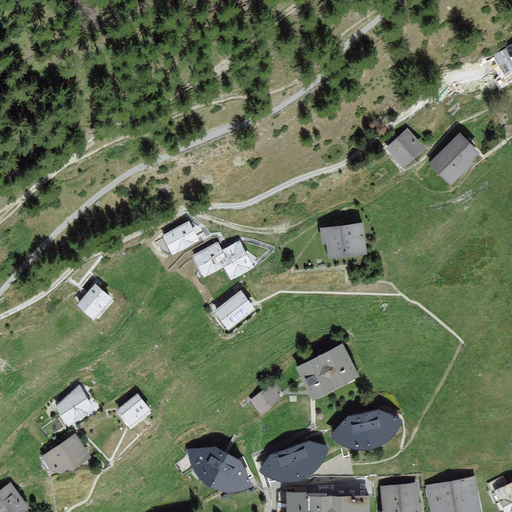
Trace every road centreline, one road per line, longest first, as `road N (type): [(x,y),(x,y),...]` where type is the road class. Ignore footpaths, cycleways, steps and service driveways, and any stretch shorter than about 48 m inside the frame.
road 1 (residential): [(0,291),(103,190),(304,90),(398,0)]
road 2 (track): [(301,0),(226,64),(91,135),(0,220)]
